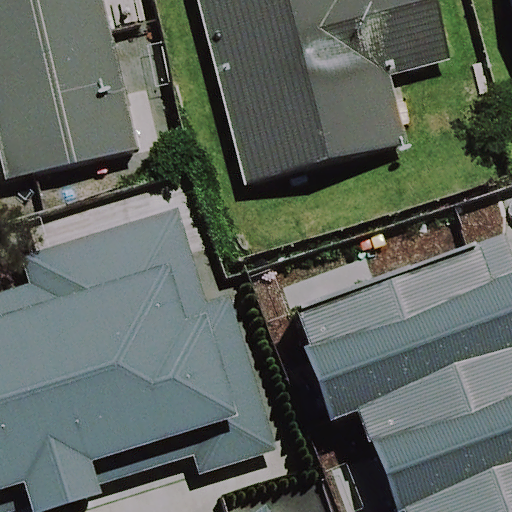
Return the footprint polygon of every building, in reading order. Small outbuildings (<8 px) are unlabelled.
[(0,0),(0,194),(120,165),(80,0),(0,0)] [(433,77),(414,0),(187,0),(234,198),(392,160),(375,91),(433,77)] [(511,0),(493,0),(511,84),(511,0)] [(511,511),(511,297),(496,254),(271,338),(310,442),(336,432),(365,511),(511,511)] [(0,492),(12,489),(18,511),(79,511),(69,473),(189,439),(146,290),(0,331),(0,492)] [(275,511),(264,497),(244,511),(275,511)]
